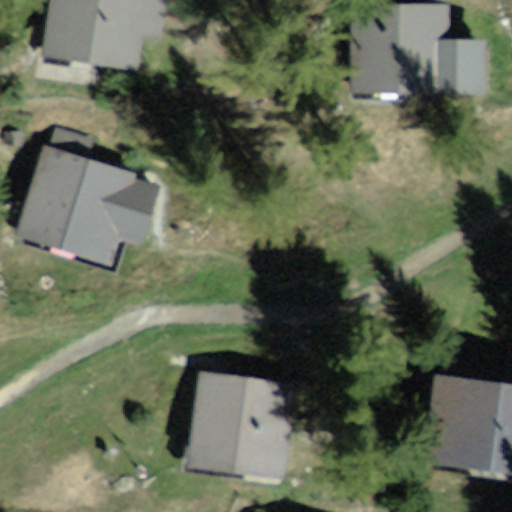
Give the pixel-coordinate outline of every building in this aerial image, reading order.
[(198,0),(66,0),(58,64),(165,77),(169,45),(192,48),(198,0)] [(471,0),(408,0),(379,0),(380,101),(471,101),(471,0)] [(158,174),(57,148),(34,234),(135,261),(158,174)] [(511,375),(467,371),(459,465),(511,469),(511,375)] [(320,383),(226,375),(218,471),(312,479),(320,383)]
